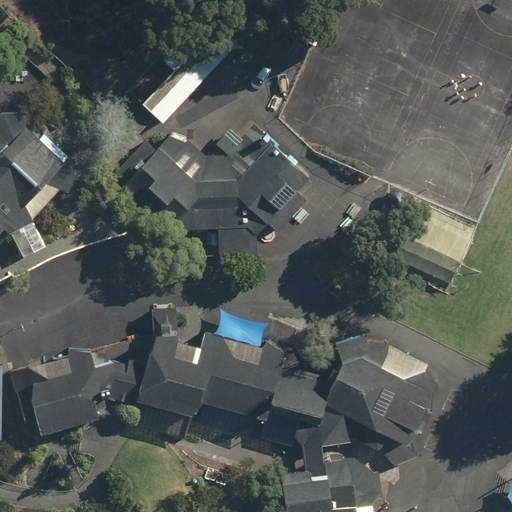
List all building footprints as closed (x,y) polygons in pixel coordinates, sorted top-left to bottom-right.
[(211,11),(138,86),(166,113),(239,38),(211,11)] [(0,226),(83,138),(29,88),(0,118),(0,226)] [(124,182),(180,226),(220,225),(223,254),(264,251),(263,231),(269,225),(282,225),(309,196),(300,185),(310,171),(259,123),(227,153),(206,153),(176,130),(124,182)] [(474,231),(421,208),(399,259),(452,282),(474,231)] [(371,511),(371,503),(383,496),(383,476),(348,453),(332,455),(330,443),(345,443),(351,441),(357,434),(404,451),(427,432),(437,412),(432,377),(422,356),(358,333),(334,343),(327,377),(279,366),(284,351),(258,339),(209,327),(204,304),(154,306),(155,327),(146,362),(116,356),(94,364),(92,346),(27,366),(41,436),(107,420),(104,411),(111,393),(189,418),(198,404),(263,420),(266,407),(299,417),(287,437),(298,454),(298,462),(276,475),(281,511),(371,511)]
